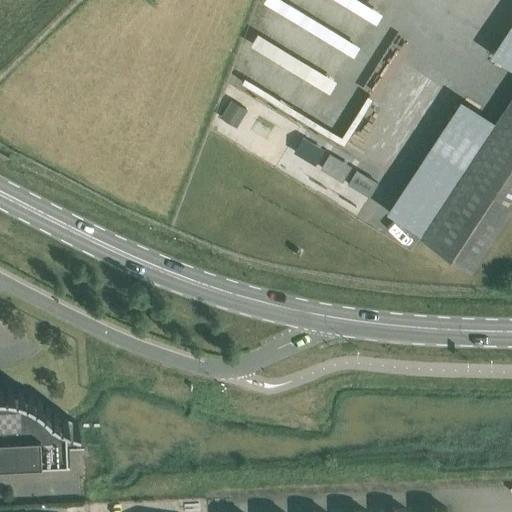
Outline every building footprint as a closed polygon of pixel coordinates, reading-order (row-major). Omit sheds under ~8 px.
[(291,0),(316,15),(323,3),(317,0),(291,0)] [(336,11),(330,21),(350,33),(356,23),(336,11)] [(511,95),(421,235),(469,267),(509,207),(511,209),(511,95)] [(231,99),(224,110),(241,120),(247,109),(231,99)] [(69,448),(67,448),(66,421),(67,422),(68,419),(63,417),(62,420),(57,416),(58,415),(54,412),(52,414),(49,410),(50,409),(46,405),(45,406),(41,403),(42,401),(38,398),(37,400),(32,398),(33,395),(28,393),(28,395),(23,393),(23,391),(18,390),(18,391),(13,391),(13,388),(8,388),(8,389),(2,389),(2,387),(0,387),(0,453),(69,450),(69,448)]
